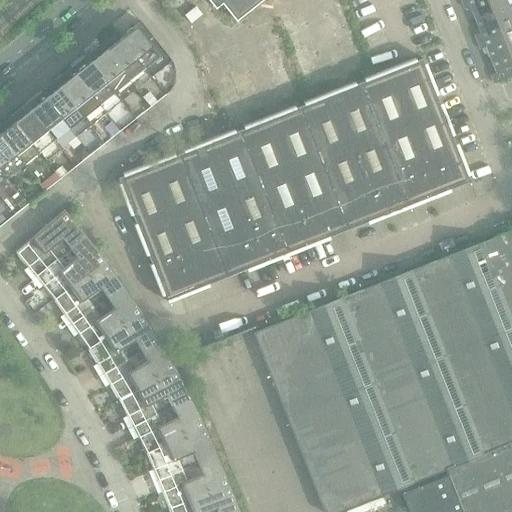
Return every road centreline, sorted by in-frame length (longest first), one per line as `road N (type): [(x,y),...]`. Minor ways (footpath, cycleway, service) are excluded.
road 1 (residential): [(94,173),(93,210),(173,333),(511,201)]
road 2 (residential): [(122,511),(43,359),(0,304)]
road 3 (residential): [(94,173),(190,97),(190,60),(145,0)]
road 4 (residential): [(0,248),(94,173)]
